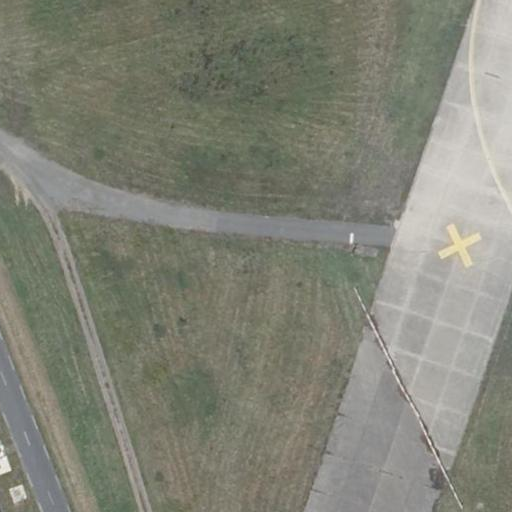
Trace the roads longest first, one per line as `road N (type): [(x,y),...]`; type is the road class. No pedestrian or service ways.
road 1 (track): [(0,148),(36,172),(144,511)]
road 2 (track): [(382,237),(180,217),(101,200),(36,172)]
